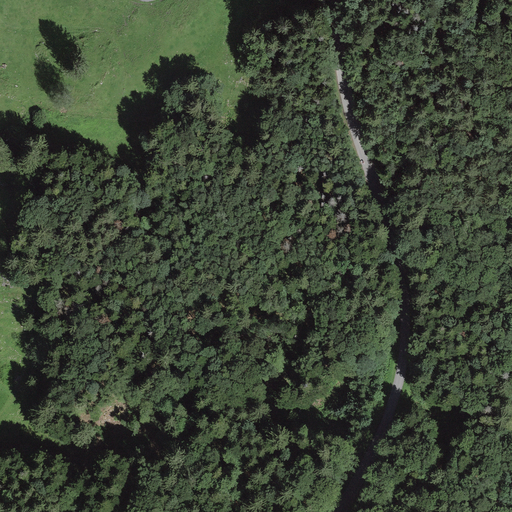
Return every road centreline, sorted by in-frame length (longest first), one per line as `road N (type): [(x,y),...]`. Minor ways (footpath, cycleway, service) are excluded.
road 1 (unclassified): [(340,0),(343,86),(398,259),(406,310),(400,373),(382,428),(337,511)]
road 2 (track): [(398,259),(474,304),(511,316)]
